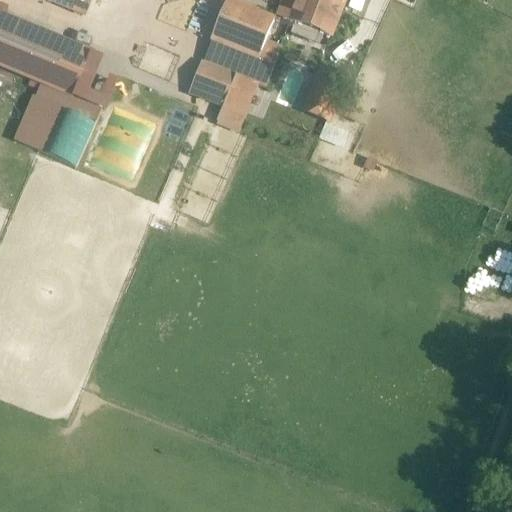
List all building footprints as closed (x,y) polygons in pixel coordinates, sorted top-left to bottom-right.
[(90,0),(44,0),(84,16),(90,0)] [(287,0),(298,4),(290,23),(329,39),(344,0),(287,0)] [(274,22),(229,4),(230,3),(228,3),(212,43),(258,62),(274,22)] [(91,54),(0,15),(0,68),(72,98),(91,54)] [(345,147),(348,132),(328,128),(325,143),(345,147)]
